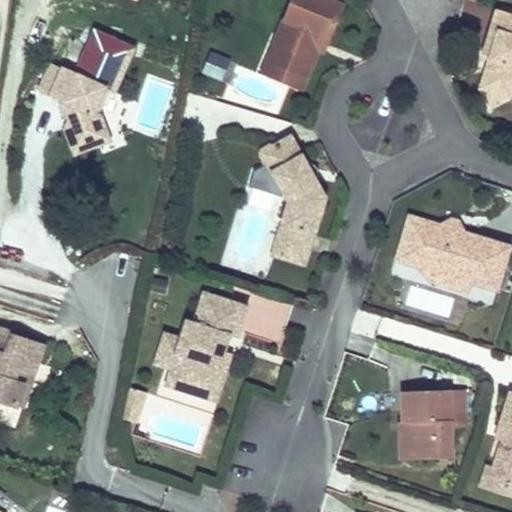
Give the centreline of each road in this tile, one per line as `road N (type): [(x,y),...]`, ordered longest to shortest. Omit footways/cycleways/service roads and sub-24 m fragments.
road 1 (residential): [(277,490),(369,191)]
road 2 (residential): [(411,55),(340,93),(331,127),(369,191)]
